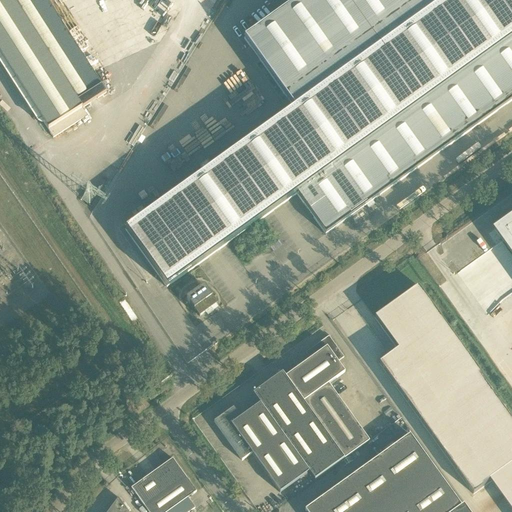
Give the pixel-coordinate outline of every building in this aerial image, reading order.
[(0,0),(0,55),(53,138),(87,116),(82,109),(106,93),(46,0),(0,0)] [(511,100),(511,0),(297,0),(244,39),(294,108),(125,230),(166,288),(296,194),(325,235),(511,100)] [(198,316),(216,304),(200,282),(183,295),(198,316)] [(374,318),(397,350),(379,363),(473,495),(492,481),(511,509),(511,417),(418,286),(374,318)] [(344,459),(369,441),(328,384),(345,372),(337,362),(344,358),(329,337),(306,353),(310,359),(285,377),(344,459)] [(253,394),(260,404),(240,418),(233,408),(214,422),(242,461),(252,454),(280,493),(309,472),(315,480),(344,459),(282,373),(253,394)] [(468,511),(463,505),(461,507),(409,434),(409,435),(305,511),(468,511)] [(172,459),(131,488),(148,511),(168,511),(196,492),(172,459)] [(128,511),(118,498),(107,511),(128,511)]
